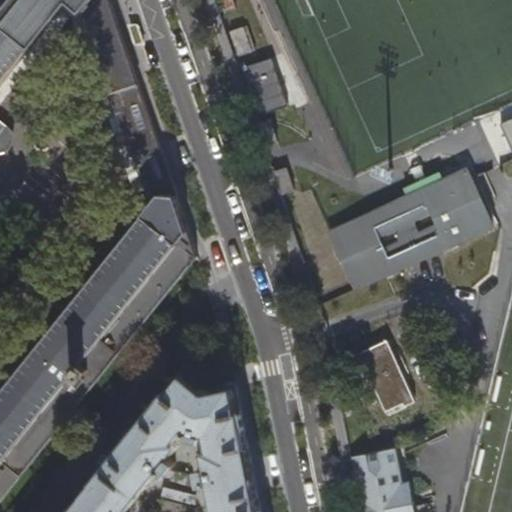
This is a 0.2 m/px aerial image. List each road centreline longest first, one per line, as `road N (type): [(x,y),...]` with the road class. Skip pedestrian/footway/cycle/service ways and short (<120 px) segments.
road 1 (residential): [(27,511),(238,253)]
road 2 (residential): [(153,0),(238,253)]
road 3 (residential): [(238,253),(266,339),(299,511)]
